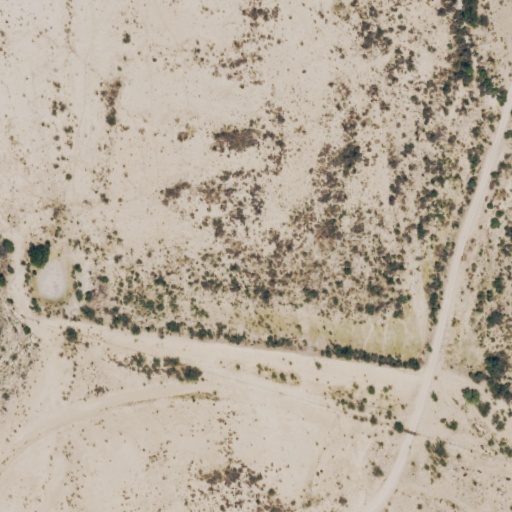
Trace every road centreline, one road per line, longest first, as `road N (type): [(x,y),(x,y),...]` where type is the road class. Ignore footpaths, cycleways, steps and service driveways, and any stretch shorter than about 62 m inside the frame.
road 1 (track): [(0,495),(22,464),(149,390),(419,376),(458,321),(511,109)]
road 2 (track): [(316,386),(308,511)]
